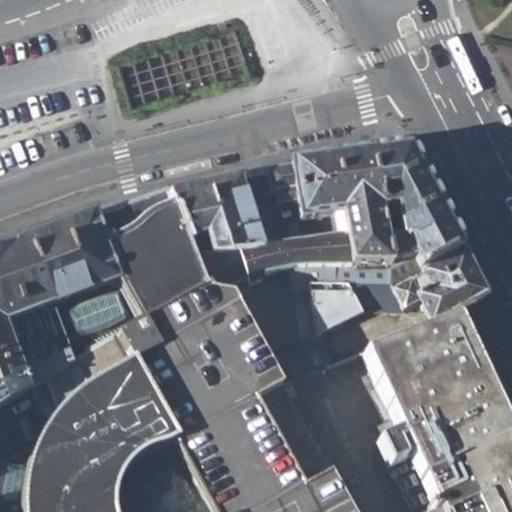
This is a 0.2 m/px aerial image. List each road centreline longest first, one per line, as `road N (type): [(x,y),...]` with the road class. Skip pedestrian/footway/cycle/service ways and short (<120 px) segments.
road 1 (residential): [(405,90),(84,170),(0,199)]
road 2 (secondary): [(405,90),(511,290)]
road 3 (secondary): [(511,202),(449,78)]
